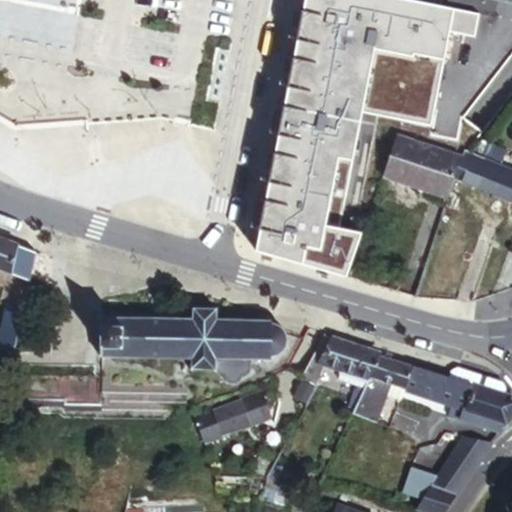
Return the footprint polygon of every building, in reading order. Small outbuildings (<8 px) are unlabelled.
[(433,129),(451,33),(477,38),(482,15),(404,0),(307,0),(305,13),(299,42),(296,60),(290,89),(286,108),(281,137),(277,155),(271,185),(268,202),(262,232),(258,253),(282,261),(305,187),(321,132),(327,116),(361,127),(364,115),(433,129)] [(299,42),(305,13),(300,12),(294,41),(299,42)] [(0,132),(54,142),(68,66),(0,54),(0,132)] [(290,89),(296,60),(290,59),(285,88),(290,89)] [(281,137),(286,108),(281,107),(275,136),(281,137)] [(348,280),(362,235),(341,231),(361,127),(327,116),(321,132),(305,187),(282,261),(348,280)] [(455,179),(462,157),(397,138),(387,170),(383,178),(420,191),(418,197),(443,205),(445,198),(449,200),(455,179)] [(511,202),(511,169),(471,154),(464,151),(462,157),(455,179),(494,195),(492,200),(509,207),(511,202)] [(271,185),(277,155),(272,154),(266,183),(271,185)] [(262,232),(268,202),(262,201),(257,231),(262,232)] [(454,219),(459,204),(448,201),(444,215),(454,219)] [(9,269),(15,244),(0,238),(0,284),(4,270),(9,271),(9,269)] [(26,274),(31,250),(15,244),(9,269),(26,274)] [(0,348),(11,350),(21,299),(9,296),(7,303),(2,301),(0,312),(0,348)] [(284,347),(286,340),(286,332),(283,327),(279,324),(272,322),(270,322),(271,319),(213,317),(214,310),(217,307),(214,304),(210,306),(206,306),(196,306),(190,303),(188,308),(191,310),(190,317),(97,314),(97,323),(95,323),(94,346),(97,347),(96,355),(184,357),(184,363),(180,367),(186,369),(189,366),(192,366),(193,367),(211,367),(213,371),(221,375),(221,379),(224,381),(230,382),(234,382),(238,380),(240,375),(246,372),(248,368),(249,358),(269,359),(269,355),(274,355),(281,351),(284,347)] [(315,386),(328,363),(322,359),(334,338),(322,334),(299,377),(300,377),(315,386)] [(362,387),(380,354),(334,338),(322,359),(328,363),(338,366),(334,379),(362,387)] [(409,380),(414,365),(380,354),(362,387),(350,412),(375,421),(384,396),(389,382),(401,387),(405,388),(409,380)] [(508,420),(511,410),(511,400),(502,394),(414,365),(409,380),(405,388),(447,402),(443,414),(500,432),(508,420)] [(305,403),(315,386),(300,377),(291,394),(305,403)] [(396,400),(401,387),(389,382),(384,396),(396,400)] [(204,441),(267,419),(257,392),(195,414),(204,441)] [(427,511),(444,511),(494,441),(466,435),(432,485),(419,505),(416,508),(427,511)] [(265,465),(271,454),(260,448),(254,459),(265,465)] [(432,485),(408,469),(395,489),(419,505),(432,485)] [(277,484),(279,478),(265,474),(261,485),(277,489),(277,484)]
